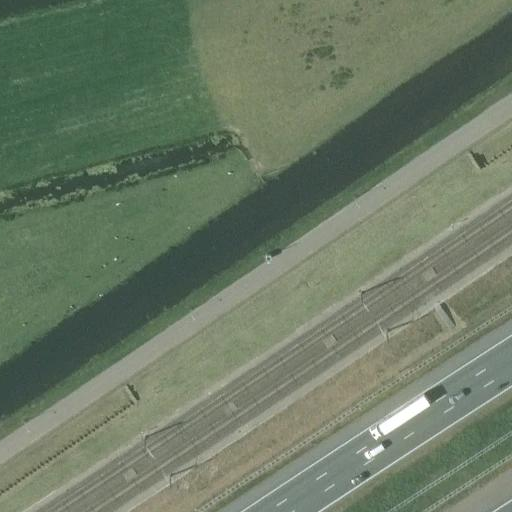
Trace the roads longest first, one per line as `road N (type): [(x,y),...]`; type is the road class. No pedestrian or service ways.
road 1 (unclassified): [(511,107),(0,455)]
road 2 (motorway): [(511,345),(268,511)]
